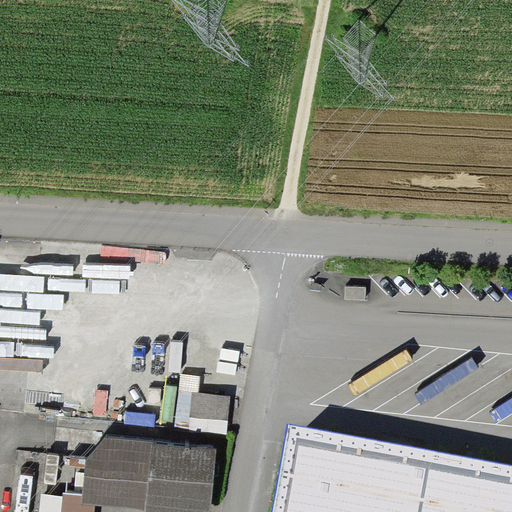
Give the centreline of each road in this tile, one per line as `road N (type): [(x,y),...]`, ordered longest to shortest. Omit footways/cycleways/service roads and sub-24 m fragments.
road 1 (residential): [(0,219),(511,247)]
road 2 (track): [(286,234),(325,0)]
